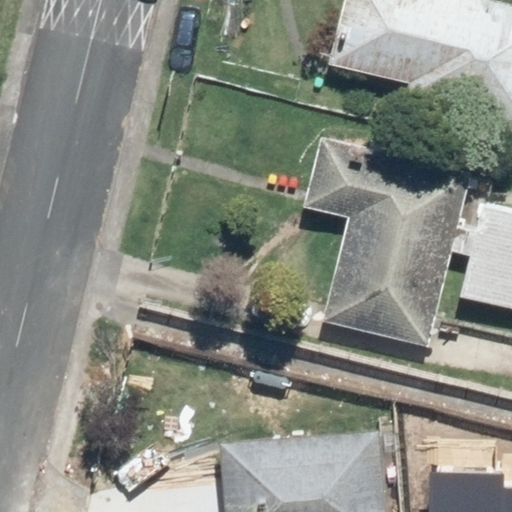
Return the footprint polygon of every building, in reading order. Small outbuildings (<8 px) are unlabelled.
[(511,0),(357,0),(344,52),(420,71),(417,85),(511,108),(511,0)] [(334,310),(437,336),(482,161),(334,124),(316,195),(360,206),(334,310)] [(468,282),(511,293),(511,195),(491,190),(468,282)] [(232,429),(237,511),(396,511),(390,418),(232,429)] [(511,511),(511,483),(433,480),(431,511),(511,511)]
